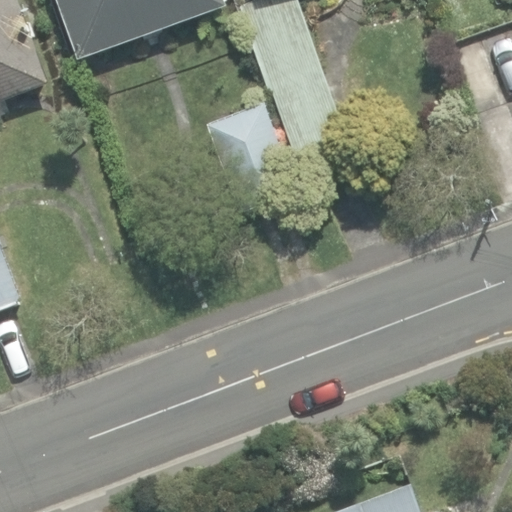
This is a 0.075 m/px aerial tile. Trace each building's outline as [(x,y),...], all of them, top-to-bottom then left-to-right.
[(0,0),(0,123),(7,121),(1,104),(53,84),(22,0),(0,0)] [(60,0),(83,61),(232,7),(229,0),(60,0)] [(259,0),(244,6),(302,164),(354,145),(301,0),(259,0)] [(212,125),(246,212),(303,190),(269,103),(212,125)] [(0,309),(24,300),(0,235),(0,309)] [(428,511),(418,484),(341,511),(428,511)]
